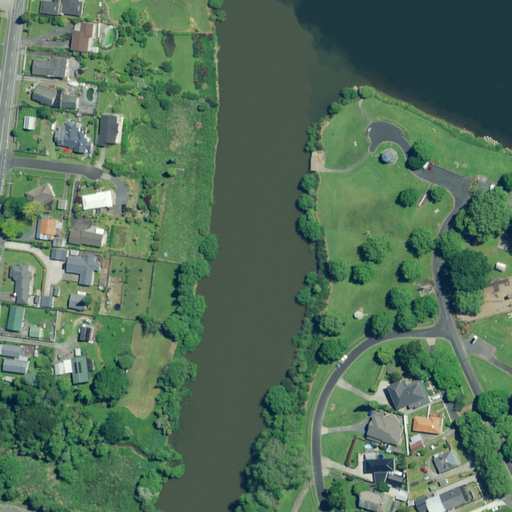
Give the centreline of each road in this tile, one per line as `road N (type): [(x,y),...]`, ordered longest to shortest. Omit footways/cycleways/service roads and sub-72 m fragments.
road 1 (unclassified): [(452,333),(374,341),(333,378),(315,426),(325,511)]
road 2 (unclassified): [(452,333),(439,286),(445,227),(479,199),(511,210)]
road 3 (tertiary): [(0,149),(18,0)]
road 4 (unclassified): [(452,333),(511,470)]
